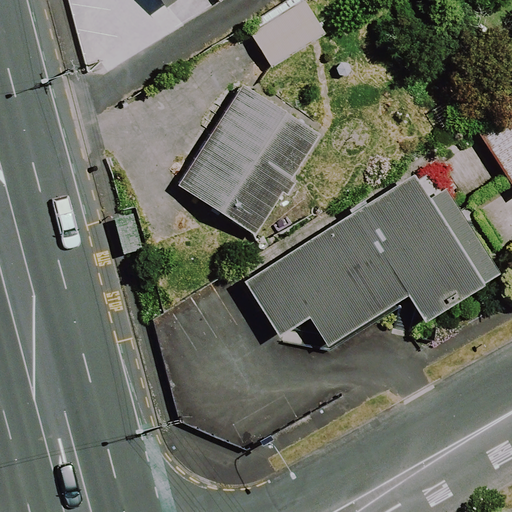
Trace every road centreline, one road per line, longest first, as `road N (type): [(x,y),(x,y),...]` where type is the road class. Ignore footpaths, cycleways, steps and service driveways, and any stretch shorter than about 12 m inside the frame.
road 1 (secondary): [(64,511),(31,394),(21,298),(0,218)]
road 2 (tertiary): [(337,511),(511,415)]
